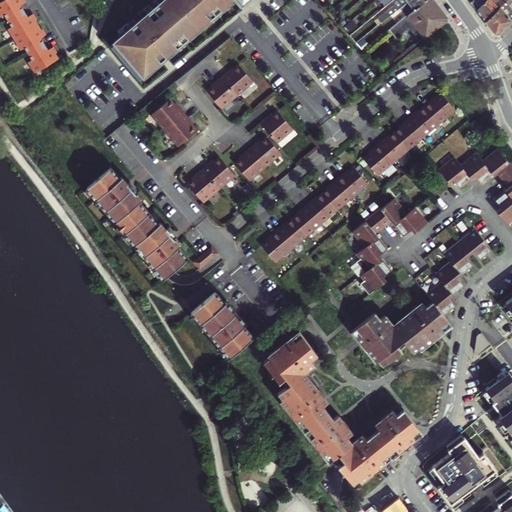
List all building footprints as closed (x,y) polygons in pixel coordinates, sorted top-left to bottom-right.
[(3,0),(0,2),(0,15),(1,17),(4,15),(11,27),(8,29),(21,50),(24,48),(32,60),(28,62),(35,73),(58,59),(54,53),(56,51),(53,47),(48,50),(41,38),(46,35),(43,30),(41,31),(34,19),(36,18),(33,14),(28,17),(20,5),(25,2),(24,0),(3,0)] [(154,0),(107,40),(136,74),(224,0),(229,0),(233,4),(238,0),(154,0)] [(378,0),(382,4),(388,0),(394,0),(379,13),(381,17),(401,4),(406,12),(388,27),(395,35),(408,25),(414,31),(418,28),(423,33),(442,18),(446,15),(434,0),(378,0)] [(511,0),(485,0),(477,9),(496,35),(511,16),(508,8),(511,4),(511,0)] [(351,16),(344,22),(348,28),(355,22),(351,16)] [(357,38),(361,43),(366,40),(362,34),(357,38)] [(227,70),(220,76),(235,94),(251,81),(237,65),(229,72),(227,70)] [(215,83),(206,90),(220,107),(235,94),(220,76),(213,81),(215,83)] [(428,98),(422,103),(424,105),(438,122),(455,109),(440,91),(430,100),(428,98)] [(191,128),(168,98),(151,112),(176,142),(191,128)] [(413,111),(407,115),(423,135),(438,122),(424,105),(415,113),(413,111)] [(264,117),(257,122),(272,141),(288,128),(274,111),(265,119),(264,117)] [(403,122),(394,130),(408,147),(423,135),(407,115),(401,120),(403,122)] [(383,135),(377,140),(393,159),(408,147),(394,130),(384,137),(383,135)] [(253,142),(246,148),(262,166),(277,153),(263,137),(255,144),(253,142)] [(373,147),(362,156),(377,173),(393,159),(377,140),(371,145),(373,147)] [(481,180),(496,168),(508,184),(493,195),(500,203),(496,206),(506,219),(511,214),(511,162),(498,145),(482,158),(475,149),(460,161),(454,154),(439,166),(449,179),(453,176),(459,184),(475,171),(481,180)] [(241,155),(232,163),(246,179),(262,166),(246,148),(240,153),(241,155)] [(207,164),(200,170),(215,188),(231,175),(217,159),(209,166),(207,164)] [(340,172),(335,177),(351,196),(367,182),(353,165),(342,174),(340,172)] [(84,186),(160,277),(168,271),(184,257),(174,245),(176,244),(157,221),(155,222),(137,200),(139,198),(120,175),(118,177),(109,166),(84,186)] [(195,177),(186,184),(200,201),(215,188),(200,170),(193,175),(195,177)] [(330,183),(321,191),(335,208),(351,196),(335,177),(329,181),(330,183)] [(310,197),(304,202),(320,221),(335,208),(321,191),(312,199),(310,197)] [(405,209),(393,193),(351,226),(363,241),(355,248),(358,253),(354,256),(362,266),(357,269),(362,275),(358,278),(367,290),(384,277),(382,274),(391,267),(378,250),(386,244),(374,229),(390,217),(402,232),(410,225),(413,229),(425,219),(413,203),(405,209)] [(300,208),(291,216),(305,233),(320,221),(304,202),(299,206),(300,208)] [(280,222),(274,226),(290,246),(305,233),(291,216),(282,223),(280,222)] [(270,233),(259,242),(274,259),(290,246),(274,226),(269,231),(270,233)] [(440,279),(425,291),(431,298),(442,311),(454,302),(447,294),(463,281),(456,273),(471,262),(464,253),(471,247),(478,256),(490,246),(474,226),(443,251),(449,259),(434,272),(440,279)] [(199,268),(218,252),(211,244),(192,260),(199,268)] [(220,300),(211,289),(187,308),(224,354),(249,334),(239,323),(241,321),(222,298),(220,300)] [(442,311),(431,298),(425,303),(421,299),(396,318),(398,320),(394,324),(384,312),(380,315),(375,309),(355,324),(350,328),(375,361),(378,358),(381,363),(401,347),(400,345),(407,341),(413,349),(417,345),(418,346),(449,321),(442,311)] [(282,374),(287,380),(285,382),(282,385),(279,387),(283,393),(280,395),(279,396),(298,421),(302,418),(312,430),(308,433),(322,452),(326,449),(332,453),(337,450),(349,440),(346,434),(350,429),(335,412),(332,415),(322,402),(325,399),(306,374),(304,376),(301,379),(297,374),(300,371),(313,361),(309,356),(316,351),(301,332),(293,338),(290,334),(266,352),(267,354),(269,357),(263,361),(277,379),(280,377),(280,376),(282,374)] [(511,369),(511,370),(509,366),(498,374),(501,378),(500,378),(498,375),(488,382),(491,387),(488,388),(486,393),(492,401),(496,398),(498,401),(495,403),(503,414),(495,420),(507,435),(511,432),(508,434),(511,439),(511,369)] [(441,402),(427,385),(404,404),(418,420),(441,402)] [(335,462),(349,479),(354,475),(357,478),(358,479),(382,460),(379,456),(392,445),(395,449),(420,430),(402,407),(395,412),(391,407),(374,421),(377,426),(364,437),(360,432),(349,440),(337,450),(340,458),(337,460),(335,462)] [(482,459),(464,435),(451,445),(456,453),(429,472),(455,508),(473,495),(471,490),(483,482),(486,485),(501,474),(487,455),(482,459)] [(511,511),(511,496),(501,504),(504,507),(497,511),(511,511)]
